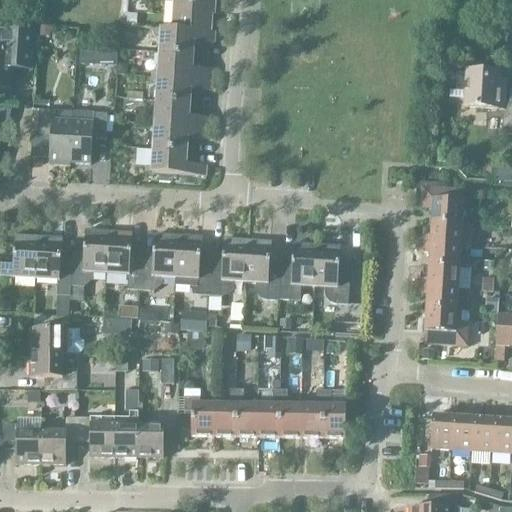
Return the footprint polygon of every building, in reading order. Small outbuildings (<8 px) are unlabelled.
[(174,3),(172,31),(211,33),(212,5),(174,3)] [(161,30),(160,55),(193,57),(194,43),(214,45),(215,33),(211,33),(172,31),(161,30)] [(0,89),(11,90),(13,69),(32,71),(34,33),(0,31),(0,89)] [(160,55),(158,79),(211,82),(212,72),(192,70),(193,57),(160,55)] [(467,75),(451,74),(450,92),(466,93),(465,108),(503,111),(502,136),(511,136),(511,105),(504,105),(506,83),(499,82),(499,74),(467,72),(467,75)] [(158,79),(157,103),(190,105),(191,91),(211,92),(211,82),(158,79)] [(157,103),(155,127),(208,130),(209,119),(189,118),(190,105),(157,103)] [(73,114),(39,112),(37,137),(51,138),(49,166),(71,168),(71,165),(70,165),(73,114)] [(107,116),(73,114),(70,165),(71,165),(91,166),(92,141),(106,141),(107,116)] [(155,127),(153,151),(187,152),(188,139),(208,140),(208,130),(155,127)] [(187,152),(153,151),(152,175),(205,178),(206,167),(186,166),(187,152)] [(25,183),(40,183),(41,158),(26,157),(25,183)] [(417,184),(416,201),(421,202),(420,210),(433,211),(432,225),(462,227),(465,192),(439,190),(440,185),(417,184)] [(419,238),(418,245),(461,248),(471,249),(472,227),(462,227),(432,225),(431,238),(419,238)] [(86,231),(84,254),(73,253),(72,264),(71,287),(70,288),(71,288),(84,289),(93,281),(93,275),(106,276),(109,233),(86,231)] [(132,234),(109,233),(106,276),(129,277),(128,292),(140,292),(142,258),(131,257),(132,234)] [(176,280),(178,237),(155,236),(154,259),(142,258),(140,292),(153,293),(162,286),(162,279),(176,280)] [(13,280),(36,281),(39,238),(16,237),(14,259),(3,258),(1,278),(13,279),(13,280)] [(202,239),(178,237),(176,280),(175,287),(191,288),(192,296),(209,297),(212,262),(200,261),(202,239)] [(70,288),(71,287),(72,264),(61,263),(62,240),(39,238),(36,281),(59,283),(58,297),(70,298),(71,288),(70,288)] [(248,242),(224,240),(223,262),(212,262),(209,297),(223,298),(233,292),(234,284),(245,285),(248,242)] [(271,243),(248,242),(245,285),(256,285),(255,288),(257,294),(260,299),(266,301),(279,301),(281,267),(270,266),(271,243)] [(292,267),(281,267),(279,301),(301,303),(301,288),(314,289),(317,246),(294,245),(292,267)] [(418,245),(418,253),(430,254),(429,268),(460,270),(461,248),(418,245)] [(340,248),(317,246),(314,289),(325,290),(325,294),(326,299),(330,303),(335,305),(348,306),(351,271),(339,270),(340,248)] [(416,275),(415,289),(458,291),(460,270),(429,268),(425,267),(425,275),(416,275)] [(415,289),(415,296),(427,297),(426,311),(457,313),(458,291),(415,289)] [(426,311),(424,346),(467,348),(469,325),(469,314),(457,313),(426,311)] [(70,318),(35,318),(35,330),(31,330),(30,355),(63,355),(79,356),(83,351),(83,343),(80,339),(80,331),(70,331),(70,318)] [(505,350),(511,350),(511,319),(498,318),(496,362),(504,362),(505,350)] [(233,357),(249,357),(250,341),(234,340),(233,357)] [(77,371),(63,371),(63,355),(30,355),(30,380),(45,380),(45,392),(70,392),(77,392),(77,371)] [(162,386),(174,386),(174,362),(162,361),(162,386)] [(214,439),(236,439),(236,391),(229,391),(229,406),(214,406),(214,439)] [(236,439),(258,439),(258,407),(244,407),(244,391),(236,391),(236,439)] [(258,439),(280,440),(280,392),(273,392),(273,407),(258,407),(258,439)] [(280,440),(302,440),(302,407),(287,407),(287,392),(280,392),(280,440)] [(302,440),(323,440),(324,392),(316,392),(316,408),(302,407),(302,440)] [(324,392),(323,440),(345,440),(346,408),(331,408),(331,392),(324,392)] [(192,438),(214,439),(214,406),(200,406),(200,399),(185,399),(184,413),(192,413),(192,438)] [(129,420),(115,420),(115,460),(139,460),(139,427),(139,414),(129,414),(129,420)] [(431,450),(452,452),(454,419),(433,418),(431,450)] [(42,434),(41,467),(66,467),(66,444),(78,444),(79,419),(66,419),(66,434),(42,434)] [(115,460),(115,420),(79,419),(78,444),(90,444),(90,459),(115,460)] [(452,452),(472,453),(474,420),(454,419),(452,452)] [(472,453),(492,454),(494,422),(474,420),(472,453)] [(492,454),(511,455),(511,422),(494,422),(492,454)] [(16,466),(41,467),(42,434),(18,434),(18,427),(5,426),(4,451),(16,452),(16,466)] [(164,428),(139,427),(139,460),(164,460),(164,428)] [(474,494),(488,498),(490,491),(477,487),(474,494)] [(490,491),(488,498),(501,502),(503,495),(490,491)] [(409,511),(459,511),(459,509),(457,509),(457,497),(432,496),(432,509),(410,508),(409,511)]
